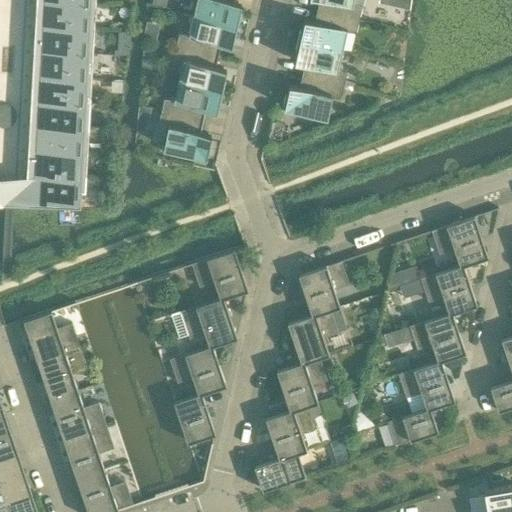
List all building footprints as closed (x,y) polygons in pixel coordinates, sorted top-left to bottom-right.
[(60,0),(45,0),(44,24),(95,27),(97,2),(60,0)] [(197,0),(194,13),(239,23),(241,13),(239,13),(241,8),(238,7),(239,0),(237,0),(197,0)] [(319,0),(318,8),(360,18),(362,6),(353,2),(353,0),(319,0)] [(301,28),(298,38),(343,48),(347,29),(357,29),(360,18),(318,8),(315,19),(308,17),(307,24),(303,23),(302,28),(301,28)] [(180,31),(177,43),(219,53),(222,41),(229,43),(231,37),(234,37),(235,32),(237,33),(239,23),(194,13),(190,32),(180,31)] [(44,24),(42,49),(94,52),(95,27),(44,24)] [(305,62),(303,73),(345,83),(347,71),(338,67),(343,48),(298,38),(296,48),(298,48),(297,53),(300,54),(298,60),(305,62)] [(184,59),(179,78),(224,88),(226,78),(224,78),(226,73),(222,72),(224,66),(217,64),(219,53),(177,43),(175,55),(184,59)] [(42,49),(41,73),(93,76),(94,52),(42,49)] [(41,73),(40,98),(91,101),(93,76),(41,73)] [(345,83),(303,73),(300,84),(293,83),(291,89),(288,89),(287,94),(286,93),(284,101),(285,102),(285,104),(288,105),(286,111),(303,114),(304,109),(328,114),(332,94),(342,95),(345,83)] [(165,97),(162,108),(204,118),(207,107),(214,109),(216,102),(219,103),(220,98),(221,98),(224,88),(179,78),(175,97),(165,97)] [(40,98),(38,123),(90,126),(91,101),(40,98)] [(137,114),(149,117),(151,107),(139,104),(137,114)] [(204,118),(162,108),(159,120),(169,124),(164,144),(167,145),(165,150),(182,154),(183,149),(207,154),(207,152),(209,152),(211,144),(209,143),(210,138),(207,138),(209,131),(201,129),(204,118)] [(38,123),(37,148),(89,151),(90,126),(38,123)] [(37,148),(36,172),(87,175),(89,151),(37,148)] [(87,175),(36,172),(34,202),(82,201),(82,191),(86,191),(87,175)] [(489,255),(475,215),(475,214),(432,228),(440,252),(456,247),(461,263),(462,264),(464,263),(489,255)] [(224,296),(248,287),(235,246),(192,261),(200,284),(216,279),(221,295),(222,296),(224,295),(224,296)] [(313,313),(339,304),(334,287),(350,282),(342,258),(299,272),(313,313)] [(462,264),(461,263),(421,276),(429,300),(445,295),(451,312),(453,311),(478,303),(464,263),(462,264)] [(237,335),(224,296),(224,295),(222,296),(221,295),(181,309),(189,332),(205,327),(210,343),(211,343),(213,343),(237,335)] [(347,327),(339,304),(313,313),(289,321),(302,361),(320,355),(329,352),(323,335),(347,327)] [(72,320),(56,326),(51,308),(24,317),(38,357),(80,343),(72,320)] [(450,312),(450,310),(410,324),(418,348),(433,343),(439,359),(441,358),(466,350),(453,311),(451,312),(450,312)] [(511,333),(502,337),(511,367),(511,333)] [(51,397),(78,388),(72,371),(88,366),(80,343),(38,357),(45,380),(51,397)] [(226,383),(213,343),(211,343),(210,343),(170,356),(178,380),(194,375),(199,391),(200,391),(202,390),(202,391),(226,383)] [(312,383),(328,378),(320,355),(302,361),(277,369),(291,408),(309,402),(318,399),(312,383)] [(455,398),(441,358),(439,359),(399,372),(399,373),(407,395),(423,390),(428,407),(430,406),(455,398)] [(511,377),(491,385),(499,409),(511,404),(511,377)] [(208,405),(229,396),(224,384),(203,393),(208,405)] [(99,399),(83,405),(78,388),(51,397),(64,437),(107,422),(99,399)] [(200,391),(199,391),(174,399),(188,440),(215,431),(202,391),(202,390),(200,391)] [(301,431),(317,426),(309,402),(291,408),(266,416),(279,456),(298,450),(306,447),(301,431)] [(428,407),(428,406),(387,419),(395,443),(438,429),(430,406),(428,407)] [(0,458),(1,458),(19,452),(5,412),(0,414),(0,458)] [(78,476),(104,468),(98,451),(114,445),(107,422),(64,437),(72,460),(78,476)] [(350,424),(340,427),(343,434),(352,431),(350,424)] [(330,440),(333,451),(350,445),(346,435),(330,440)] [(306,473),(298,450),(279,456),(255,464),(263,487),(306,473)] [(0,502),(32,492),(19,452),(1,458),(0,458),(0,502)] [(126,479),(110,484),(104,468),(78,476),(89,511),(105,511),(133,503),(126,479)] [(469,496),(472,511),(511,511),(511,483),(484,488),(485,493),(469,496)] [(38,511),(32,492),(0,502),(0,511),(38,511)]
